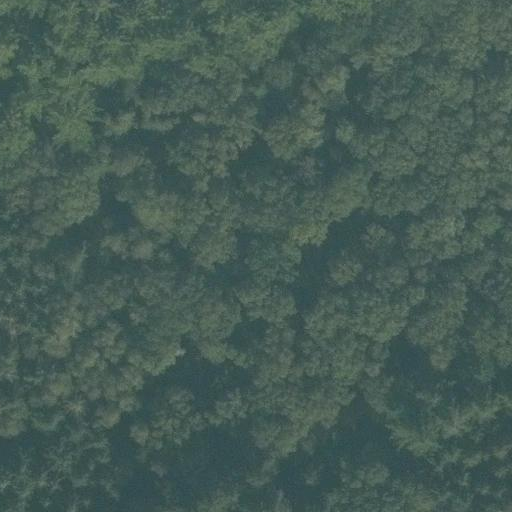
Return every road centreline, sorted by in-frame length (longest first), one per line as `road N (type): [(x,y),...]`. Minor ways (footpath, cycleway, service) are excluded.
road 1 (track): [(511,355),(180,511)]
road 2 (track): [(138,511),(0,199)]
